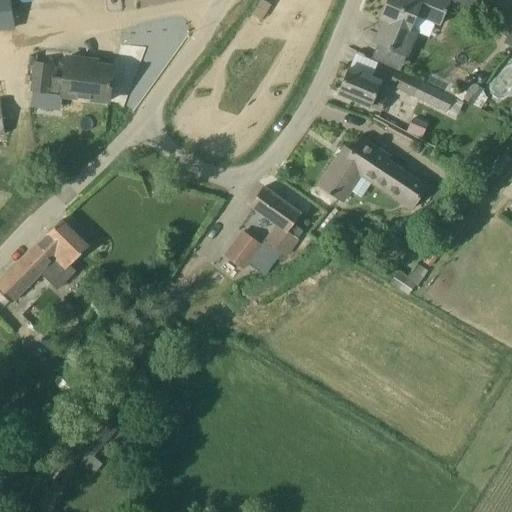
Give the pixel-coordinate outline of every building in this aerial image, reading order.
[(12,0),(0,0),(0,31),(16,29),(12,0)] [(440,26),(451,0),(388,0),(381,17),(385,19),(375,42),(408,56),(419,33),(413,31),(419,17),(440,26)] [(507,36),(511,25),(502,21),(498,32),(507,36)] [(511,25),(507,36),(503,43),(511,46),(511,25)] [(109,101),(113,67),(113,64),(98,62),(98,59),(66,55),(63,78),(53,77),(55,64),(34,61),(30,92),(60,96),(60,98),(78,101),(78,98),(109,101)] [(382,81),(368,75),(350,68),(339,94),(382,112),(387,100),(376,95),(382,81)] [(396,70),(388,86),(456,118),(463,102),(453,98),(454,97),(396,70)] [(482,85),(488,79),(484,75),(480,74),(475,79),(482,85)] [(472,104),(472,105),(482,91),(483,90),(482,89),(474,84),(467,94),(464,99),(472,104)] [(405,132),(389,123),(387,127),(386,129),(401,138),(405,132)] [(363,139),(363,138),(361,137),(352,151),(346,147),(320,186),(343,201),(361,175),(412,210),(426,188),(388,162),(391,157),(363,139)] [(301,213),(281,198),(264,187),(251,206),(276,224),(264,241),(266,242),(261,249),(281,263),(286,256),(287,258),(299,241),(297,239),(303,231),(293,225),(301,213)] [(88,248),(75,235),(61,220),(47,234),(47,235),(0,281),(0,291),(12,304),(42,275),(58,291),(76,272),(70,266),(88,248)] [(243,268),(259,245),(243,233),(227,256),(243,268)] [(94,331),(82,343),(91,351),(102,339),(94,331)]
